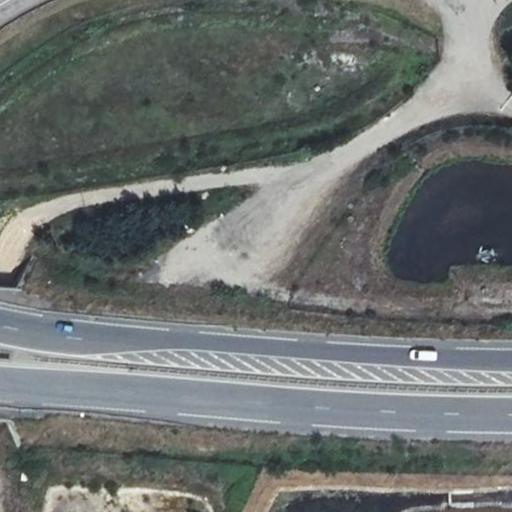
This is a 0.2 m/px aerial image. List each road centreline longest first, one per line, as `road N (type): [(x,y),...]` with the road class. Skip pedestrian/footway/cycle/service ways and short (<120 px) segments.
road 1 (track): [(477,71),(303,175),(237,176),(70,200),(35,216),(8,240),(0,302)]
road 2 (trunk): [(511,361),(164,341),(0,322)]
road 3 (trunk): [(0,382),(447,416),(511,414)]
road 4 (track): [(303,175),(171,278)]
road 5 (track): [(472,0),(465,55),(511,107)]
